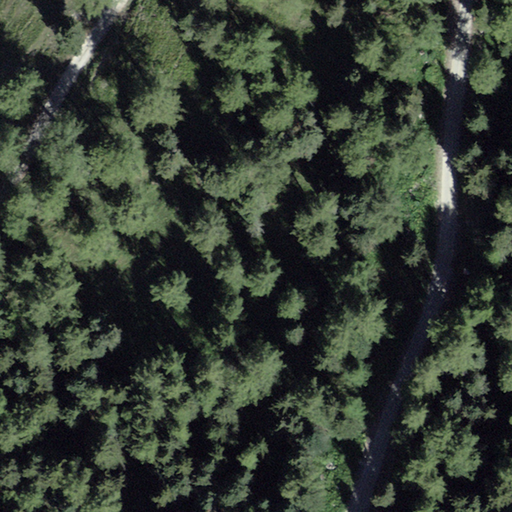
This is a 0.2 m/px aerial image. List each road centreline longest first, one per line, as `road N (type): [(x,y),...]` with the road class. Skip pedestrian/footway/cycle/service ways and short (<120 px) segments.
road 1 (track): [(359,511),(390,399),(449,262),(463,0)]
road 2 (track): [(0,199),(118,0)]
